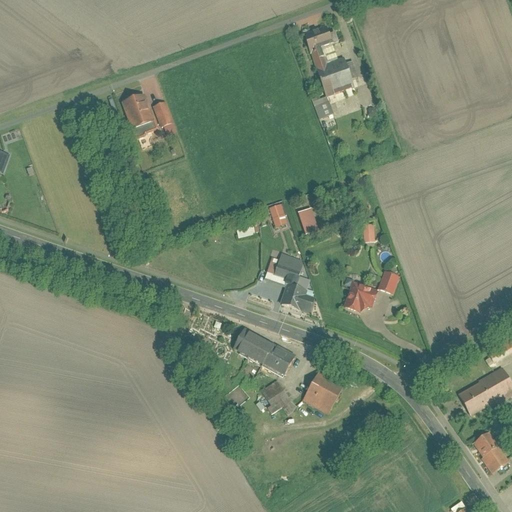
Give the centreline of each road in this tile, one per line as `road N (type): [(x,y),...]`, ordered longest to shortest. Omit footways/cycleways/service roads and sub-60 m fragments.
road 1 (tertiary): [(0,231),(329,344),(388,377)]
road 2 (unclassified): [(345,0),(0,125)]
road 3 (tertiary): [(388,377),(491,511)]
road 4 (unclassified): [(511,312),(388,377)]
